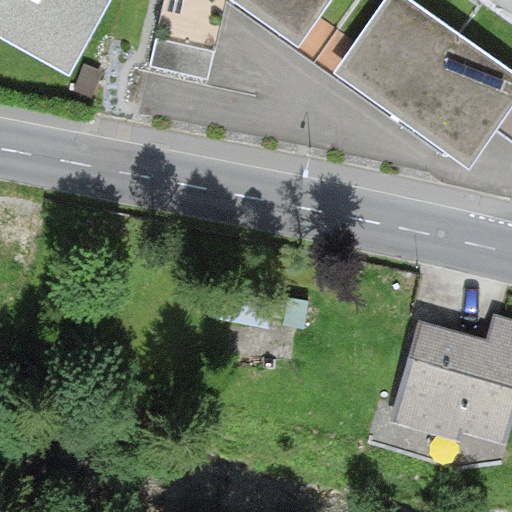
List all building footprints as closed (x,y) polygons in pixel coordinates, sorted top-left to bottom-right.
[(103,0),(0,0),(0,25),(72,64),(103,0)] [(262,0),(298,25),(315,0),(262,0)] [(458,30),(417,0),(387,0),(346,55),(407,100),(458,30)] [(511,84),(511,69),(458,30),(407,100),(468,144),(511,84)] [(487,334),(417,316),(389,416),(459,435),(462,427),(506,438),(511,415),(511,316),(495,312),(487,334)]
